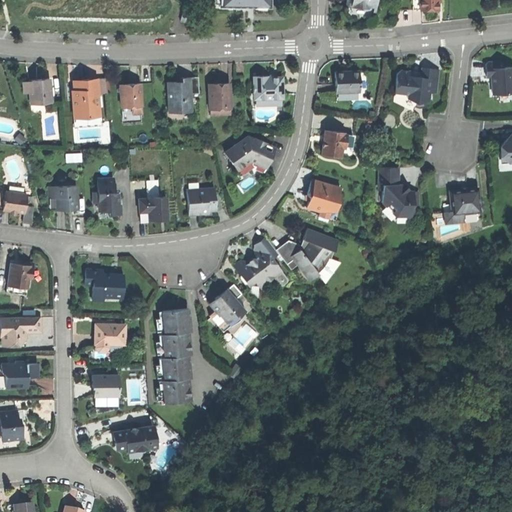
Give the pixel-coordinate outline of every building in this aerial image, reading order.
[(376,0),(347,0),(347,4),(354,5),(354,7),(368,8),(368,6),(374,6),(376,7),(376,0)] [(412,0),(413,10),(420,10),(420,0),(412,0)] [(420,0),(420,10),(428,10),(437,9),(437,0),(420,0)] [(502,93),(511,92),(511,66),(502,67),(502,63),(500,62),(487,62),(486,64),(486,77),(491,76),(492,94),(502,93)] [(396,73),(395,92),(408,93),(407,98),(417,102),(429,100),(430,92),(436,93),(438,69),(422,68),(421,72),(421,77),(411,76),(411,71),(401,70),(396,73)] [(343,72),(335,72),(336,92),(360,91),(359,71),(350,71),(350,73),(343,73),(343,72)] [(253,76),(254,98),(264,98),(264,95),(272,95),(272,98),(282,97),(282,77),(273,77),(268,77),(268,76),(253,76)] [(176,81),(168,82),(169,112),(187,111),(191,111),(190,93),(199,93),(198,77),(181,77),(182,81),(176,81)] [(37,79),(29,80),(29,81),(30,92),(31,104),(52,102),(50,78),(37,79)] [(106,78),(97,79),(98,93),(107,93),(106,78)] [(85,80),(74,80),(75,99),(73,99),(75,118),(99,116),(97,93),(98,93),(97,79),(85,80)] [(130,84),(120,84),(122,107),(132,106),(142,106),(140,83),(130,84)] [(209,108),(230,108),(229,83),(219,83),(209,84),(209,108)] [(413,111),(417,102),(407,98),(408,93),(395,92),(394,101),(413,111)] [(282,105),(282,97),(272,98),(264,98),(254,98),(254,105),(282,105)] [(142,113),(142,106),(132,106),(132,114),(142,113)] [(188,119),(187,111),(169,112),(166,112),(167,119),(188,119)] [(100,125),(99,116),(75,118),(75,127),(100,125)] [(344,133),(325,130),(324,134),(326,134),(326,135),(325,140),(323,140),(322,154),(341,156),(342,148),(343,142),(346,142),(347,134),(344,134),(344,133)] [(15,139),(21,143),(26,137),(20,133),(15,139)] [(354,135),(347,134),(346,142),(345,148),(342,148),(341,156),(348,157),(350,147),(352,147),(354,135)] [(253,139),(248,137),(225,153),(240,175),(248,170),(260,175),(263,174),(268,162),(273,150),(266,147),(256,143),(257,141),(253,139)] [(253,137),(253,139),(257,141),(256,143),(266,147),(267,143),(253,137)] [(511,162),(511,138),(507,138),(500,146),(500,151),(500,156),(508,163),(511,162)] [(397,167),(379,168),(379,190),(382,190),(382,201),(386,206),(390,203),(396,208),(396,215),(404,215),(412,215),(412,205),(418,205),(418,192),(409,192),(405,188),(401,184),(397,167)] [(93,192),(93,203),(98,203),(98,208),(100,211),(109,210),(109,214),(120,214),(120,204),(117,204),(117,193),(113,194),(113,178),(97,179),(98,192),(93,192)] [(340,188),(313,180),(308,195),(307,200),(308,201),(306,207),(319,211),(320,211),(321,207),(331,210),(335,212),(339,198),(337,197),(340,188)] [(76,186),(48,186),(49,197),(56,197),(56,210),(62,209),(68,209),(68,207),(77,207),(76,186)] [(451,205),(452,215),(477,212),(480,212),(483,208),(483,204),(479,201),(478,188),(463,189),(449,191),(451,205)] [(214,189),(186,190),(188,213),(199,213),(208,212),(208,209),(216,209),(215,198),(213,198),(213,194),(215,194),(214,189)] [(21,211),(25,212),(25,206),(26,193),(4,191),(4,198),(2,198),(2,201),(3,201),(3,209),(10,210),(18,211),(21,211)] [(139,199),(140,212),(148,212),(149,220),(154,220),(158,220),(158,216),(167,216),(166,196),(148,197),(148,199),(139,199)] [(110,218),(109,214),(109,210),(100,211),(98,208),(98,203),(93,203),(94,218),(102,218),(110,218)] [(404,223),(404,215),(396,215),(396,208),(390,203),(386,206),(384,209),(396,223),(404,223)] [(478,219),(477,212),(452,215),(451,205),(443,206),(445,223),(478,219)] [(33,207),(25,206),(25,212),(24,222),(32,222),(33,207)] [(329,218),(331,210),(321,207),(320,211),(319,211),(318,215),(329,218)] [(140,221),(149,220),(148,212),(140,212),(140,221)] [(299,249),(292,256),(294,258),(309,280),(318,273),(323,268),(325,264),(328,258),(330,259),(337,241),(307,229),(304,238),(301,245),(299,249)] [(254,249),(258,255),(265,249),(271,258),(278,253),(278,252),(275,249),(266,236),(254,245),(254,249)] [(288,240),(275,249),(278,252),(285,247),(292,256),(299,249),(301,245),(288,240)] [(285,247),(278,252),(278,253),(287,264),(294,258),(292,256),(285,247)] [(241,261),(235,266),(249,285),(255,280),(261,288),(267,284),(266,283),(274,277),(275,279),(283,272),(271,258),(265,249),(258,255),(253,258),(247,263),(246,262),(241,261)] [(26,261),(21,261),(20,266),(10,265),(8,286),(28,288),(29,278),(32,278),(33,262),(26,261)] [(86,269),(85,285),(93,285),(92,300),(103,300),(104,297),(113,297),(113,293),(122,293),(123,274),(115,274),(114,277),(109,276),(110,274),(103,274),(103,270),(86,269)] [(285,276),(283,272),(275,279),(277,282),(285,276)] [(233,284),(227,289),(235,298),(241,293),(233,284)] [(215,299),(209,304),(215,311),(219,315),(220,314),(227,322),(236,314),(238,316),(245,310),(235,298),(227,289),(222,293),(219,296),(218,295),(214,298),(215,299)] [(164,331),(165,334),(188,332),(190,332),(188,309),(162,312),(163,318),(164,331)] [(240,318),(238,316),(236,314),(227,322),(220,314),(219,315),(215,311),(209,315),(223,332),(240,318)] [(41,317),(0,318),(1,336),(3,336),(3,345),(19,344),(27,337),(23,334),(25,333),(26,331),(42,331),(41,317)] [(108,324),(95,324),(95,334),(95,343),(96,343),(96,347),(98,351),(106,351),(108,347),(108,344),(124,344),(125,344),(125,325),(116,325),(116,326),(108,326),(108,324)] [(190,354),(188,332),(165,334),(162,334),(163,341),(164,354),(165,357),(188,355),(190,354)] [(123,353),(124,344),(108,344),(108,347),(106,351),(108,353),(123,353)] [(190,377),(188,355),(165,357),(162,358),(163,364),(164,377),(165,380),(188,377),(190,377)] [(15,364),(2,364),(2,372),(6,375),(6,386),(27,386),(27,376),(37,376),(37,370),(37,363),(24,363),(15,364)] [(100,375),(92,375),(92,387),(94,387),(94,391),(94,396),(118,396),(118,375),(108,375),(108,376),(100,376),(100,375)] [(190,400),(188,377),(165,380),(162,380),(163,387),(164,400),(165,403),(190,400)] [(20,408),(0,411),(0,419),(3,439),(23,437),(21,425),(20,425),(19,422),(19,418),(21,417),(20,408)] [(154,425),(140,427),(138,430),(136,428),(131,429),(129,431),(127,430),(119,431),(119,437),(113,437),(114,443),(115,450),(127,449),(128,448),(130,445),(139,444),(145,449),(152,448),(157,441),(154,425)] [(32,511),(31,502),(21,503),(12,505),(13,510),(12,511),(32,511)]
